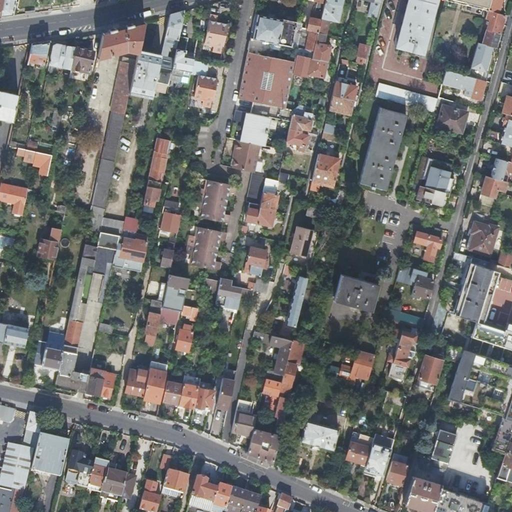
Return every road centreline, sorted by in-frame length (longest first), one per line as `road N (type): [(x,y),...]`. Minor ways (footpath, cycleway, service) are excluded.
road 1 (residential): [(354,511),(176,435),(0,392)]
road 2 (residential): [(511,22),(427,328)]
road 3 (secondary): [(0,30),(156,0)]
